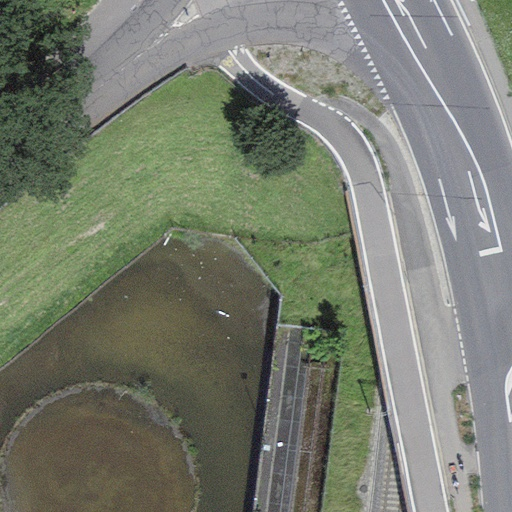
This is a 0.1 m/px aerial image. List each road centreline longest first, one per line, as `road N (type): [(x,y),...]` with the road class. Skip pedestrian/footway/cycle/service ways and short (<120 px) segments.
road 1 (primary): [(389,0),(435,110),(490,299)]
road 2 (residential): [(0,160),(209,0)]
road 3 (primary): [(490,299),(511,451)]
